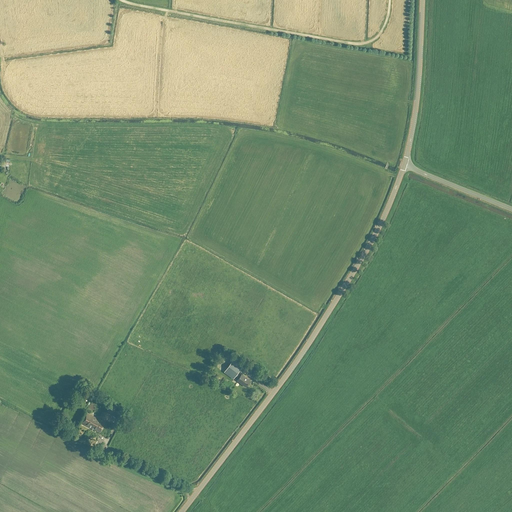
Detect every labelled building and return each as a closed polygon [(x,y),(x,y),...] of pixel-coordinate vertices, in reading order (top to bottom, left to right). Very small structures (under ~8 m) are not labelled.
[(218,367),(224,356),(221,354),(214,365),(218,367)] [(232,360),(224,373),(233,379),(234,377),(236,375),(242,367),(232,360)] [(236,375),(234,377),(238,380),(237,381),(245,387),(250,381),(241,375),(240,377),(236,375)] [(114,406),(108,403),(104,410),(110,413),(114,406)] [(100,433),(105,423),(87,414),(81,424),(100,433)]
